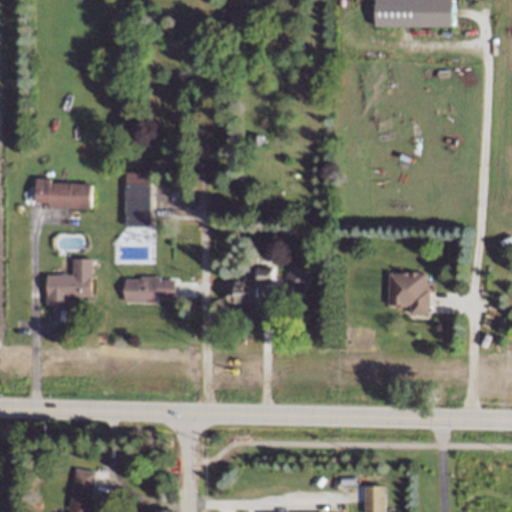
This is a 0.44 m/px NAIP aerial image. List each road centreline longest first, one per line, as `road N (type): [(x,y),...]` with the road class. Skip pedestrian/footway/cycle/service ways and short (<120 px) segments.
road 1 (tertiary): [(0,410),(511,419)]
road 2 (residential): [(197,24),(209,415)]
